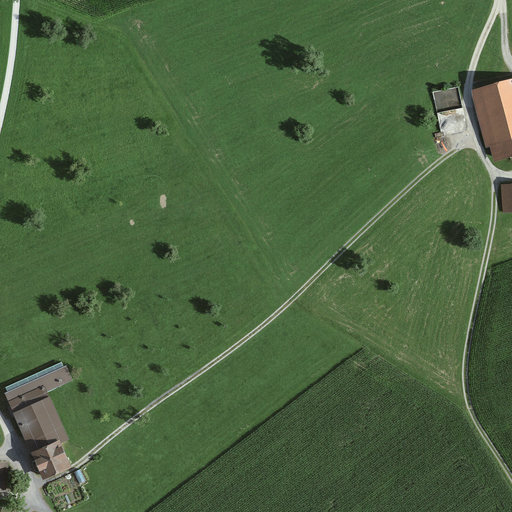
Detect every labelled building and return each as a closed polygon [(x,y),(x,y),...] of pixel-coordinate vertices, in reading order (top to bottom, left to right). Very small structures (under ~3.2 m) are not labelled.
[(511,152),(511,78),(473,91),(493,158),(511,152)] [(458,86),(434,92),(439,116),(464,111),(458,86)] [(511,185),(500,186),(503,214),(511,213),(511,185)] [(69,366),(6,394),(33,454),(40,451),(50,476),(78,464),(47,393),(76,381),(69,366)] [(0,511),(1,511),(0,495),(18,495),(17,462),(0,463),(0,511)]
